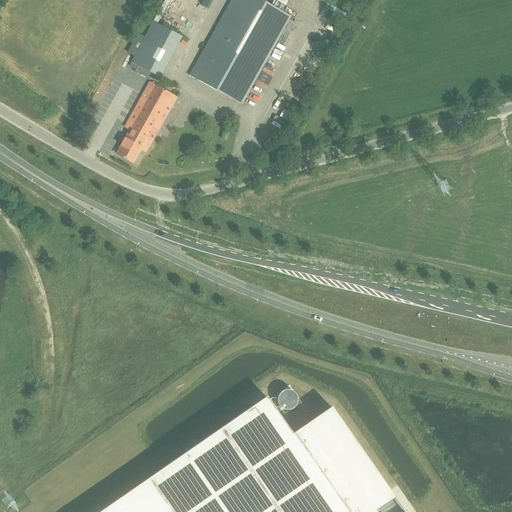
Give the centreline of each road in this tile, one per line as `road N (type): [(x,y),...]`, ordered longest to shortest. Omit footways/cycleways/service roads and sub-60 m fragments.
road 1 (unclassified): [(0,109),(129,184),(172,194),(511,108)]
road 2 (primary): [(21,167),(98,219),(230,285),(328,322),(511,371)]
road 3 (primary): [(511,320),(181,241),(21,167)]
road 4 (unknown): [(247,128),(304,30),(291,0)]
road 5 (unknown): [(217,0),(183,65),(192,87),(221,108)]
